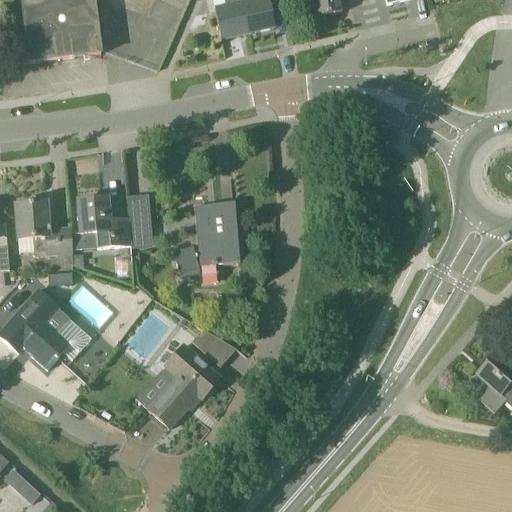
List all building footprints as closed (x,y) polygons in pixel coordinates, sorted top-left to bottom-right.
[(20,0),(29,66),(101,57),(93,0),(20,0)] [(248,37),(239,0),(210,0),(221,43),(248,37)] [(269,0),(258,3),(257,0),(239,0),(248,37),(275,31),(273,25),(287,22),(282,0),(269,0)] [(309,0),(315,22),(341,15),(339,8),(336,0),(309,0)] [(77,204),(79,238),(76,238),(77,253),(96,251),(96,253),(131,250),(132,250),(130,227),(129,222),(109,224),(109,222),(107,202),(77,204)] [(48,232),(47,226),(46,206),(16,209),(18,244),(33,243),(34,259),(46,259),(46,261),(57,260),(71,258),(72,258),(72,253),(70,236),(69,230),(48,232)] [(197,270),(215,268),(239,266),(234,206),(194,210),(198,250),(174,256),(180,280),(199,275),(197,270)] [(132,250),(131,250),(131,252),(136,252),(153,251),(150,225),(130,227),(132,250)] [(0,231),(0,274),(9,274),(6,231),(0,231)] [(71,258),(70,268),(84,271),(83,266),(83,261),(83,258),(75,258),(72,258),(71,258)] [(70,276),(48,278),(49,289),(71,287),(70,276)] [(59,360),(71,346),(59,336),(71,323),(59,313),(59,312),(38,293),(0,335),(0,340),(18,357),(23,352),(47,373),(59,360)] [(236,353),(211,338),(199,352),(220,371),(236,353)] [(220,382),(205,369),(182,348),(162,371),(175,383),(147,414),(169,433),(198,400),(201,403),(220,382)] [(511,360),(506,368),(494,357),(476,378),(490,391),(480,403),(493,416),(504,404),(511,410),(511,360)] [(0,473),(9,464),(0,456),(0,473)] [(14,493),(23,484),(12,473),(3,483),(14,493)]
